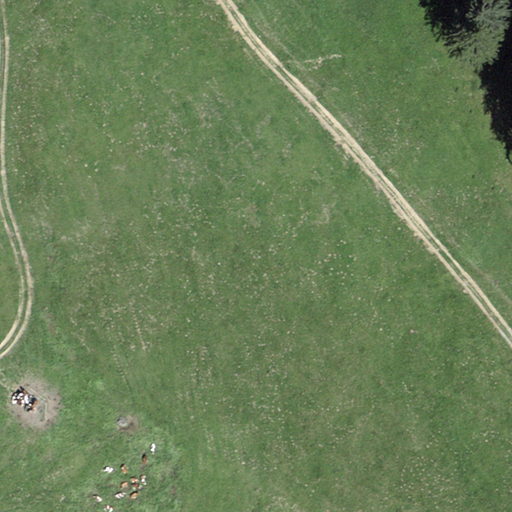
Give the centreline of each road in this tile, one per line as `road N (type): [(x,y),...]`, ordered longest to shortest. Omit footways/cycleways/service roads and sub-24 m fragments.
road 1 (track): [(224,0),(511,338)]
road 2 (track): [(0,354),(22,324),(28,279),(0,179)]
